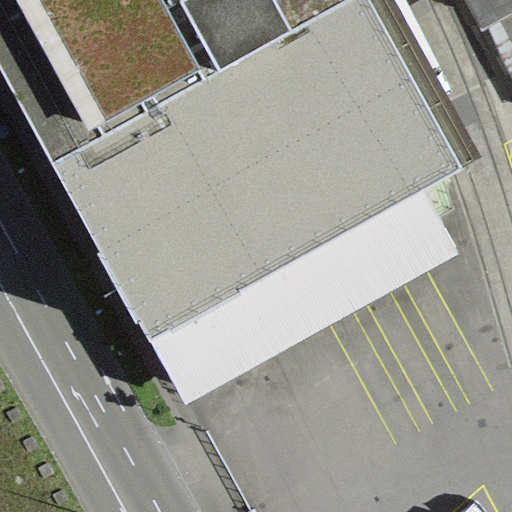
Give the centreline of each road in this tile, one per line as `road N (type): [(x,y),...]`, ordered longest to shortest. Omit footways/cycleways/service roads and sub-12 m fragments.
road 1 (tertiary): [(146,511),(0,256)]
road 2 (motorway): [(158,511),(38,340)]
